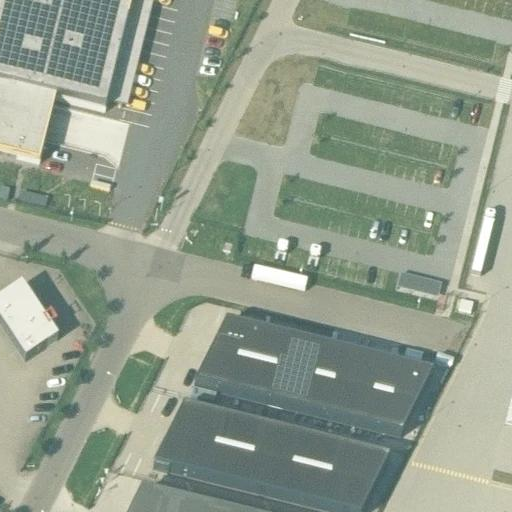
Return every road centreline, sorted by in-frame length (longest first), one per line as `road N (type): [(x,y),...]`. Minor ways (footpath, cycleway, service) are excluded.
road 1 (unclassified): [(150,266),(461,338)]
road 2 (unclassified): [(30,511),(150,266)]
road 3 (unclassified): [(0,226),(150,266)]
